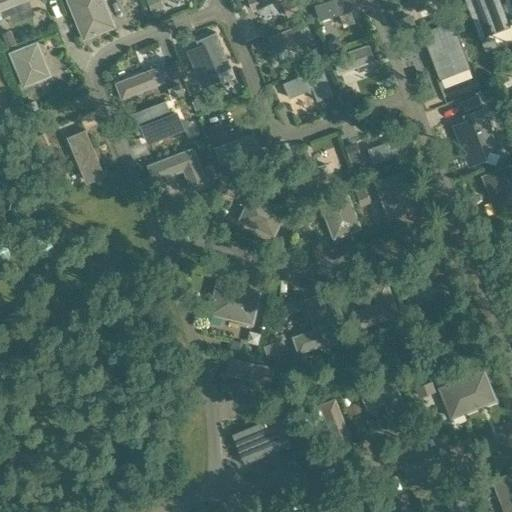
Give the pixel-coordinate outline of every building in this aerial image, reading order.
[(0,0),(0,8),(20,0),(0,0)] [(68,0),(84,38),(114,26),(103,0),(68,0)] [(249,0),(254,9),(274,0),(249,0)] [(354,0),(324,0),(315,3),(320,19),(357,6),(354,0)] [(428,0),(413,0),(417,10),(430,5),(428,0)] [(465,0),(480,38),(511,26),(506,14),(504,15),(500,5),(503,5),(500,0),(465,0)] [(305,20),(271,35),(278,52),(310,37),(312,36),(305,20)] [(444,22),(407,36),(412,50),(449,36),(444,22)] [(204,45),(190,51),(203,82),(217,76),(215,71),(230,65),(216,32),(201,38),(204,45)] [(430,64),(457,50),(449,36),(422,50),(430,64)] [(495,44),(493,37),(482,41),(481,39),(484,49),(498,44),(497,43),(495,44)] [(24,86),(51,75),(37,41),(10,52),(24,86)] [(369,45),(334,57),(340,72),(374,60),(375,59),(370,44),(369,45)] [(175,60),(164,64),(171,81),(182,76),(175,60)] [(158,66),(116,83),(122,98),(163,81),(158,66)] [(333,94),(321,67),(284,82),(290,97),(313,88),(318,101),(333,94)] [(472,68),(440,79),(447,99),(479,87),(472,68)] [(209,92),(196,98),(200,107),(213,102),(209,92)] [(338,96),(322,103),(325,112),(342,105),(338,96)] [(166,99),(130,114),(136,129),(143,126),(149,141),(182,128),(176,113),(172,114),(166,99)] [(36,101),(26,104),(29,112),(38,109),(36,101)] [(462,152),(500,137),(494,122),(456,137),(462,152)] [(68,136),(87,180),(104,173),(86,128),(68,136)] [(253,132),(215,146),(221,162),(259,148),(253,133),(253,132)] [(43,133),(33,137),(39,149),(49,145),(43,133)] [(405,134),(369,148),(375,163),(409,151),(411,150),(405,134)] [(208,184),(194,147),(148,165),(155,181),(184,169),(192,191),(208,184)] [(213,163),(204,167),(209,180),(218,176),(213,163)] [(331,179),(326,164),(280,178),(285,193),(331,179)] [(498,213),(511,207),(511,169),(510,165),(483,176),(498,213)] [(389,218),(419,206),(405,170),(375,182),(389,218)] [(220,179),(215,189),(231,196),(236,186),(220,179)] [(365,185),(355,189),(361,206),(371,202),(365,185)] [(361,227),(347,193),(321,203),(334,237),(361,227)] [(274,236),(286,210),(251,194),(239,220),(274,236)] [(305,210),(295,214),(299,225),(309,221),(305,210)] [(507,267),(511,264),(511,248),(501,253),(507,267)] [(441,256),(426,261),(426,264),(439,298),(454,292),(441,258),(441,256)] [(372,287),(378,304),(353,312),(358,328),(398,314),(387,281),(372,287)] [(253,323),(260,292),(217,282),(210,313),(253,323)] [(305,299),(315,329),(293,336),(299,352),(337,339),(321,294),(305,299)] [(276,341),(265,345),(270,359),(281,355),(276,341)] [(231,342),(229,351),(245,354),(247,346),(231,342)] [(271,383),(274,367),(231,358),(228,373),(271,383)] [(441,384),(452,414),(497,397),(485,366),(441,384)] [(394,379),(361,392),(368,408),(385,401),(396,430),(412,424),(394,379)] [(431,381),(415,387),(419,396),(435,390),(431,381)] [(338,401),(322,406),(337,449),(353,444),(338,401)] [(359,401),(346,406),(350,415),(362,410),(359,401)] [(279,414),(232,433),(239,449),(263,439),(269,453),(270,453),(269,450),(275,448),(276,450),(292,444),(279,414)] [(297,414),(291,426),(302,431),(307,419),(297,414)] [(294,451),(284,455),(285,455),(287,455),(291,465),(298,462),(299,464),(300,464),(294,451)] [(511,511),(511,471),(493,479),(505,511),(511,511)] [(443,490),(451,511),(469,511),(458,484),(443,490)] [(413,511),(406,491),(391,496),(396,511),(413,511)]
